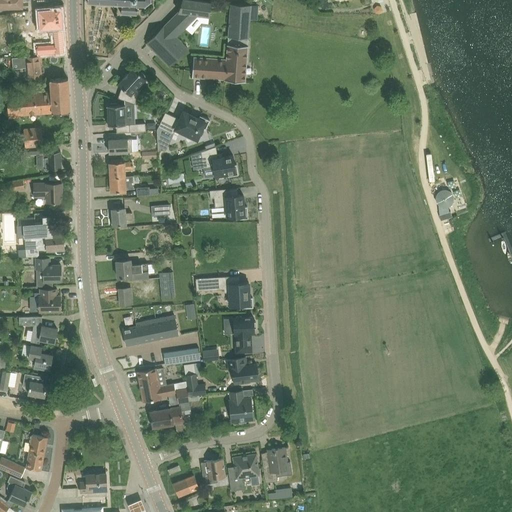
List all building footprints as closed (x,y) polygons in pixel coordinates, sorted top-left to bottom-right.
[(87,0),(88,3),(89,3),(89,1),(97,1),(97,4),(99,4),(99,2),(105,2),(104,4),(106,4),(106,2),(114,2),(114,4),(116,5),(116,3),(122,3),(122,5),(121,14),(138,15),(138,4),(144,4),(145,6),(147,6),(146,3),(150,0),(152,1),(152,0),(87,0)] [(179,11),(177,13),(189,25),(199,14),(210,16),(211,2),(197,0),(182,0),(181,3),(180,5),(181,6),(179,11)] [(324,8),(330,3),(327,0),(317,0),(324,8)] [(245,82),(249,46),(248,46),(251,5),(231,3),(227,59),(194,57),(193,77),(225,79),(225,80),(242,81),(245,82)] [(65,52),(61,8),(39,10),(41,28),(49,27),(50,34),(54,34),(55,44),(37,45),(38,54),(65,52)] [(148,43),(170,66),(171,66),(188,49),(177,37),(165,25),(147,43),(148,43)] [(42,78),(40,55),(20,57),(20,59),(18,59),(17,60),(17,65),(19,65),(26,65),(27,79),(42,78)] [(146,76),(141,72),(140,73),(134,67),(129,72),(128,72),(123,77),(124,77),(119,83),(122,87),(118,98),(135,104),(140,90),(138,88),(146,78),(145,77),(146,76)] [(68,78),(64,78),(51,79),(52,92),(7,96),(9,117),(20,116),(20,115),(53,112),(53,113),(70,111),(70,110),(69,95),(68,78)] [(108,124),(108,125),(126,124),(126,123),(125,105),(125,104),(117,104),(117,103),(111,103),(111,105),(108,105),(108,106),(108,105),(109,124),(108,124)] [(166,112),(162,121),(158,130),(158,151),(166,150),(176,129),(199,140),(205,128),(206,129),(210,120),(200,115),(199,118),(184,111),(180,119),(166,112)] [(146,123),(130,124),(130,132),(146,131),(146,123)] [(40,146),(44,145),(42,127),(24,129),(26,147),(20,147),(20,148),(40,146)] [(133,151),(132,139),(109,139),(110,152),(128,152),(128,151),(133,151)] [(20,148),(21,156),(40,155),(40,146),(20,148)] [(229,175),(229,176),(239,174),(237,164),(235,164),(233,155),(218,157),(216,146),(207,149),(201,151),(191,155),(193,169),(204,167),(214,166),(216,178),(229,175)] [(61,150),(51,151),(44,151),(44,168),(45,168),(45,170),(46,170),(47,171),(49,170),(50,169),(50,168),(62,167),(61,161),(62,161),(63,161),(64,160),(64,159),(64,158),(63,157),(62,156),(61,156),(61,150)] [(110,162),(111,177),(125,176),(125,175),(125,169),(133,169),(133,162),(125,162),(125,161),(110,162)] [(133,175),(125,175),(125,176),(111,177),(111,191),(126,191),(126,189),(134,189),(134,182),(133,175)] [(23,179),(7,182),(9,191),(25,188),(23,179)] [(63,202),(62,182),(35,183),(35,191),(35,197),(48,197),(48,203),(63,202)] [(137,187),(137,195),(150,194),(150,186),(137,187)] [(239,216),(239,219),(249,218),(248,206),(245,206),(244,194),(228,196),(227,188),(210,190),(211,198),(215,197),(215,206),(226,205),(227,217),(239,216)] [(457,198),(457,197),(457,196),(457,195),(457,194),(456,193),(455,192),(455,191),(454,190),(453,189),(452,189),(451,189),(449,189),(448,188),(447,189),(446,189),(445,189),(444,190),(443,191),(442,192),(441,194),(441,195),(440,196),(440,197),(440,198),(441,199),(441,200),(441,201),(442,202),(443,203),(444,204),(447,212),(451,211),(449,206),(450,205),(451,205),(452,205),(453,204),(454,204),(455,203),(456,202),(456,201),(457,200),(457,199),(457,198)] [(169,204),(151,205),(152,215),(170,214),(169,204)] [(113,223),(114,225),(127,224),(126,219),(133,219),(133,211),(126,212),(125,207),(112,209),(113,219),(112,219),(112,223),(113,223)] [(47,250),(65,248),(65,246),(66,246),(66,241),(64,241),(64,233),(52,234),(51,216),(17,218),(18,225),(17,225),(18,237),(25,236),(26,256),(39,255),(39,249),(47,249),(47,250)] [(53,285),(53,281),(62,281),(61,265),(50,265),(50,257),(35,258),(36,269),(43,269),(43,281),(41,281),(37,286),(53,285)] [(117,260),(118,277),(132,276),(132,280),(150,278),(149,275),(148,262),(140,263),(131,264),(131,259),(117,260)] [(160,273),(162,298),(172,297),(170,272),(160,273)] [(226,276),(196,278),(197,290),(224,289),(224,292),(230,292),(230,305),(242,305),(242,308),(254,307),(253,297),(250,297),(250,288),(245,288),(244,282),(227,283),(226,276)] [(120,304),(121,304),(132,303),(131,287),(119,288),(119,289),(120,289),(121,304),(120,304)] [(40,311),(61,311),(61,295),(58,295),(58,289),(41,289),(42,297),(40,297),(40,311)] [(187,312),(195,311),(194,303),(186,304),(187,312)] [(137,326),(124,328),(127,345),(179,334),(175,315),(137,322),(137,326)] [(42,316),(19,316),(20,324),(34,325),(33,331),(31,342),(39,343),(40,339),(55,342),(58,328),(42,325),(42,316)] [(236,318),(234,318),(234,325),(233,325),(233,332),(235,332),(235,333),(236,333),(237,351),(252,351),(251,332),(255,332),(254,328),(257,328),(256,321),(254,321),(254,317),(243,317),(243,316),(236,316),(236,318)] [(53,355),(41,352),(42,346),(31,344),(29,357),(36,359),(34,366),(50,369),(53,355)] [(177,352),(179,365),(187,363),(185,351),(177,352)] [(169,353),(171,366),(179,365),(177,352),(169,353)] [(171,366),(169,353),(164,354),(161,354),(163,367),(171,366)] [(235,384),(250,382),(249,380),(259,378),(257,363),(244,365),(243,357),(228,359),(229,368),(233,367),(235,384)] [(186,375),(196,373),(194,363),(184,364),(186,375)] [(158,380),(166,379),(164,367),(156,368),(139,371),(143,392),(152,390),(152,388),(160,387),(158,380)] [(8,389),(9,381),(11,372),(3,370),(0,388),(8,389)] [(30,386),(29,393),(45,396),(48,383),(46,383),(47,377),(37,375),(25,373),(23,385),(30,386)] [(187,381),(189,396),(206,394),(206,384),(198,385),(196,373),(186,375),(186,381),(187,381)] [(179,402),(190,400),(189,396),(187,381),(186,381),(167,384),(166,379),(158,380),(160,387),(152,388),(152,390),(143,392),(144,401),(162,397),(161,396),(178,393),(179,402)] [(229,399),(231,422),(239,421),(239,423),(247,422),(247,420),(254,419),(252,397),(244,397),(243,390),(230,391),(231,399),(229,399)] [(191,409),(190,400),(179,402),(180,407),(151,411),(152,420),(151,420),(151,421),(151,422),(151,423),(151,424),(152,425),(153,425),(153,426),(173,423),(173,422),(183,421),(182,415),(181,410),(191,409)] [(14,431),(16,423),(9,421),(7,429),(14,431)] [(27,468),(41,470),(48,437),(33,434),(27,468)] [(262,456),(263,465),(266,482),(277,481),(278,471),(288,469),(285,447),(269,449),(269,451),(269,452),(269,453),(264,454),(262,456)] [(259,474),(257,453),(234,456),(235,466),(228,467),(231,490),(244,489),(243,477),(259,474)] [(0,468),(11,473),(16,462),(3,456),(0,462),(0,468)] [(226,476),(223,458),(214,459),(214,458),(213,458),(213,459),(208,460),(208,462),(201,463),(205,484),(211,483),(217,482),(220,478),(219,477),(226,476)] [(170,474),(181,469),(179,465),(168,469),(170,474)] [(107,490),(106,473),(96,473),(86,474),(87,482),(81,482),(81,487),(81,492),(107,490)] [(9,498),(16,502),(26,506),(32,491),(23,487),(25,481),(11,475),(8,481),(10,482),(7,487),(10,492),(11,493),(9,498)] [(199,487),(194,475),(174,483),(177,492),(178,494),(179,496),(199,487)] [(6,511),(10,507),(0,498),(0,510),(2,511),(6,511)] [(145,511),(140,499),(126,505),(129,511),(145,511)]
